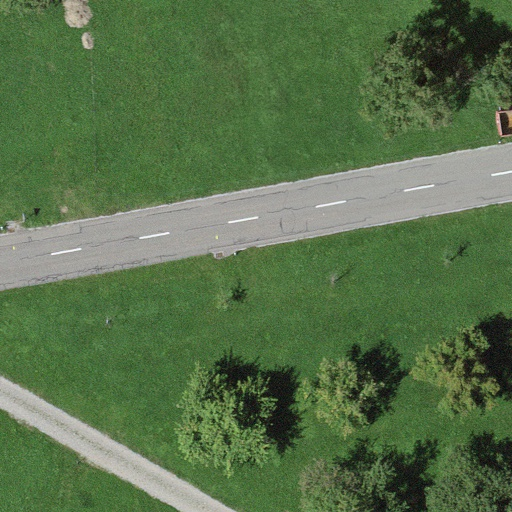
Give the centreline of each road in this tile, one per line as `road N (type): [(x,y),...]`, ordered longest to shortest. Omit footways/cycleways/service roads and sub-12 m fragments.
road 1 (tertiary): [(0,264),(511,177)]
road 2 (track): [(242,511),(0,372)]
